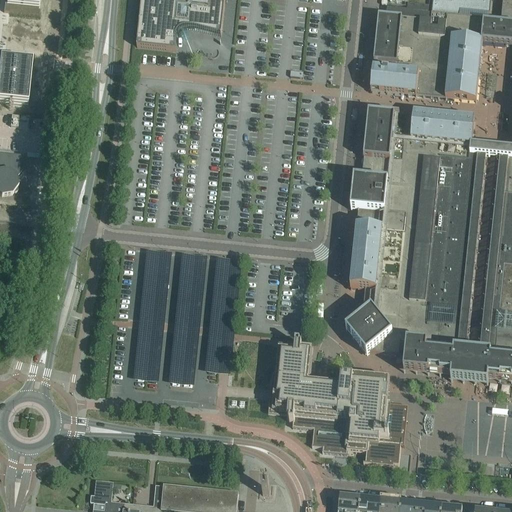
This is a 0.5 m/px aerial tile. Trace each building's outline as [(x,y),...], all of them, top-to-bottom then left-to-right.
[(7,0),(7,5),(38,8),(38,0),(7,0)] [(46,0),(46,13),(55,13),(54,0),(46,0)] [(175,48),(175,45),(175,43),(175,41),(175,39),(176,38),(176,37),(177,35),(178,34),(179,33),(181,32),(182,31),(183,31),(184,31),(185,30),(187,30),(190,30),(194,31),(196,31),(220,37),(221,37),(224,0),(141,0),(137,49),(176,53),(176,52),(175,51),(175,48)] [(371,90),(371,93),(424,99),(476,104),(480,73),(482,45),(506,47),(511,47),(511,0),(503,0),(501,23),(489,22),(459,18),(460,12),(490,15),(491,0),(432,0),(431,15),(431,23),(378,17),(374,56),(371,90)] [(6,6),(4,5),(4,13),(6,13),(12,14),(38,16),(38,10),(38,8),(6,6)] [(429,7),(414,5),(414,12),(428,14),(429,7)] [(0,60),(32,64),(32,56),(1,53),(0,52),(0,60)] [(0,104),(27,107),(31,64),(0,60),(0,104)] [(353,268),(350,291),(365,292),(364,303),(470,314),(473,284),(475,269),(476,254),(479,224),(482,194),(484,179),(487,149),(472,147),(475,121),(451,118),(414,115),(413,119),(385,116),(368,114),(366,137),(365,152),(363,167),(362,181),(355,181),(354,180),(354,182),(353,188),(353,189),(352,195),(352,197),(352,203),(352,204),(351,210),(351,212),(352,212),(358,212),(356,230),(356,238),(355,240),(353,268)] [(18,127),(19,118),(12,117),(10,128),(17,128),(18,127)] [(486,285),(483,316),(492,317),(497,317),(497,318),(511,319),(511,151),(500,150),(499,166),(497,181),(496,196),(494,211),(493,226),(490,255),(486,285)] [(14,193),(14,194),(15,194),(16,194),(16,193),(17,193),(17,192),(18,192),(18,191),(17,190),(17,189),(18,187),(17,176),(15,175),(18,171),(19,172),(20,172),(21,157),(0,154),(0,196),(1,197),(12,196),(14,193)] [(170,254),(147,252),(134,382),(157,384),(170,254)] [(206,258),(182,256),(169,386),(193,388),(206,258)] [(240,262),(217,259),(206,374),(229,377),(240,262)] [(363,317),(346,331),(367,357),(369,355),(397,357),(399,358),(400,348),(407,349),(405,365),(405,366),(404,366),(404,373),(404,374),(405,374),(415,375),(417,375),(427,376),(429,376),(439,378),(440,378),(451,379),(451,382),(451,383),(452,383),(487,387),(488,387),(488,385),(489,383),(488,383),(489,377),(481,377),(483,357),(479,356),(479,355),(478,355),(467,354),(466,354),(468,328),(363,317)] [(479,355),(479,356),(483,357),(481,377),(489,377),(488,383),(489,383),(499,384),(500,384),(511,385),(511,384),(511,331),(496,330),(496,331),(490,330),(482,329),(479,355)] [(269,406),(269,413),(288,415),(288,419),(288,422),(289,422),(289,424),(293,425),(292,430),(304,431),(314,432),(312,450),(323,451),(322,455),(327,455),(333,456),(347,457),(348,454),(356,455),(366,456),(365,466),(393,469),(393,468),(399,468),(400,455),(401,448),(401,444),(405,409),(400,408),(394,407),(393,407),(390,407),(383,407),(385,393),(385,392),(386,384),(386,381),(385,381),(384,381),(375,380),(374,380),(364,379),(363,378),(353,377),(352,377),(352,378),(352,381),(349,380),(343,380),(343,381),(341,381),(341,387),(309,384),(313,348),(300,347),(300,345),(296,344),(295,345),(295,350),(279,348),(276,376),(276,380),(272,380),(271,387),(269,406)] [(94,506),(98,506),(97,511),(236,511),(238,495),(163,488),(163,489),(156,488),(153,509),(111,504),(113,485),(96,483),(94,498),(91,498),(90,505),(94,506)] [(241,485),(240,509),(250,510),(251,485),(241,485)] [(359,511),(361,501),(340,499),(338,511),(359,511)] [(361,501),(359,511),(379,511),(381,503),(361,501)] [(381,503),(379,511),(400,511),(401,505),(381,503)]
